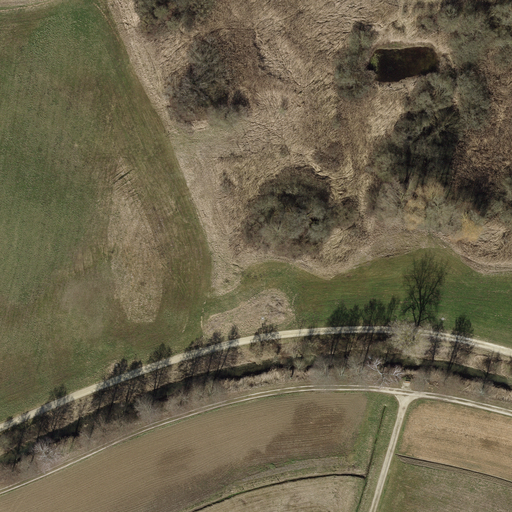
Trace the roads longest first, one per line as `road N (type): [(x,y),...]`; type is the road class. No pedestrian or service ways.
road 1 (track): [(511,412),(409,386),(267,392),(139,429),(0,491)]
road 2 (track): [(511,351),(406,328),(300,330),(231,341),(0,426)]
road 3 (track): [(372,511),(409,386)]
